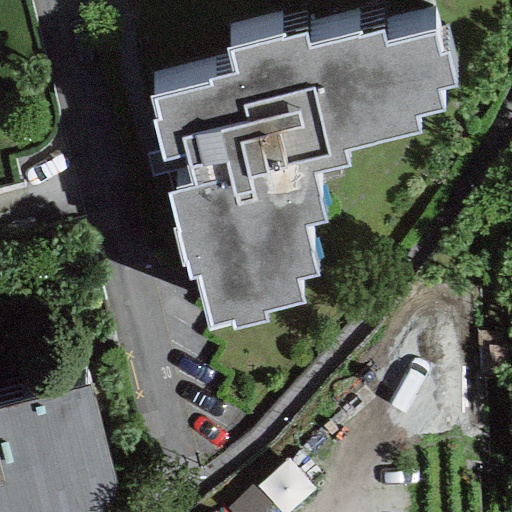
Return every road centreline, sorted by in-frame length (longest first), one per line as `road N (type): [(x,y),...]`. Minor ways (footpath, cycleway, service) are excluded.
road 1 (residential): [(83,0),(216,423)]
road 2 (residential): [(121,511),(216,423)]
